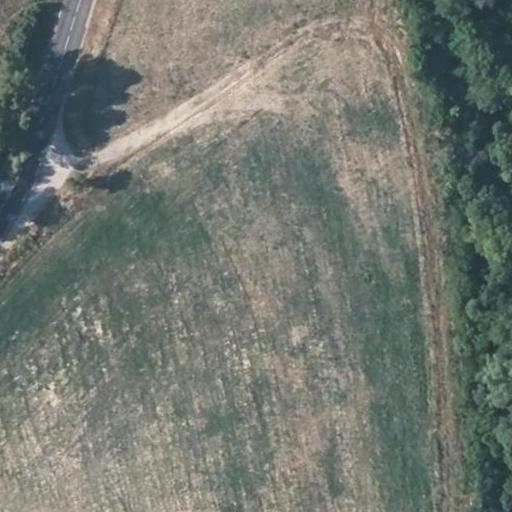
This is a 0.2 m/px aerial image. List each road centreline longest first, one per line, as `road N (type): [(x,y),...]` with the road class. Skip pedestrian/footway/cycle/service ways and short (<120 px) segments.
road 1 (track): [(10,198),(327,26),(387,40),(436,381),(440,511)]
road 2 (tertiary): [(79,0),(56,84),(0,214)]
